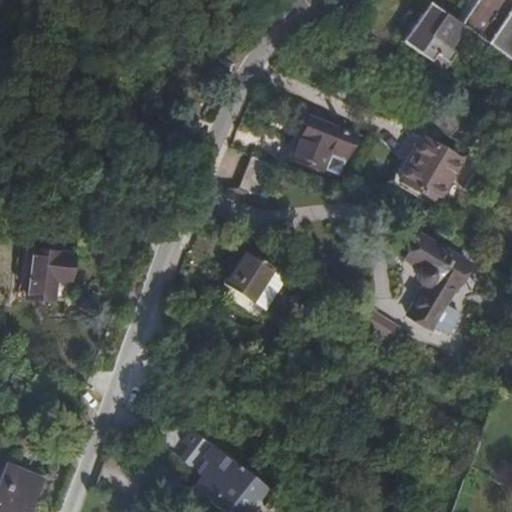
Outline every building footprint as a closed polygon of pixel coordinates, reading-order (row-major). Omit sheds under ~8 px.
[(511,4),(504,0),(475,0),(459,23),(465,27),(511,60),(511,4)] [(459,23),(431,4),(404,42),(433,62),(438,54),(451,63),(462,48),(453,42),(465,27),(459,23)] [(446,71),(451,63),(438,54),(433,62),(446,71)] [(445,101),(429,126),(450,137),(461,128),(466,123),(471,119),(445,101)] [(336,175),(354,133),(307,114),(289,157),(317,170),(318,166),(336,175)] [(404,180),(441,201),(464,162),(427,140),(404,180)] [(287,169),(256,157),(243,190),(274,202),(287,169)] [(447,315),(445,313),(473,265),(422,235),(407,260),(422,269),(421,271),(420,274),(421,281),(424,285),(427,287),(411,317),(436,330),(441,321),(444,321),(445,321),(447,318),(447,315)] [(252,252),(230,287),(255,303),(261,294),(274,303),(288,280),(275,271),(277,268),(252,252)] [(35,253),(33,277),(57,286),(58,282),(73,283),(76,257),(35,253)] [(57,286),(33,277),(30,299),(55,302),(57,286)] [(255,303),(268,312),(274,303),(261,294),(255,303)] [(248,511),(269,488),(219,449),(210,460),(199,452),(188,464),(205,478),(203,480),(240,511),(248,511)] [(0,497),(7,500),(19,473),(10,469),(0,491),(0,497)] [(7,500),(0,497),(0,511),(32,511),(45,483),(19,473),(7,500)] [(240,511),(203,480),(196,488),(224,511),(240,511)]
